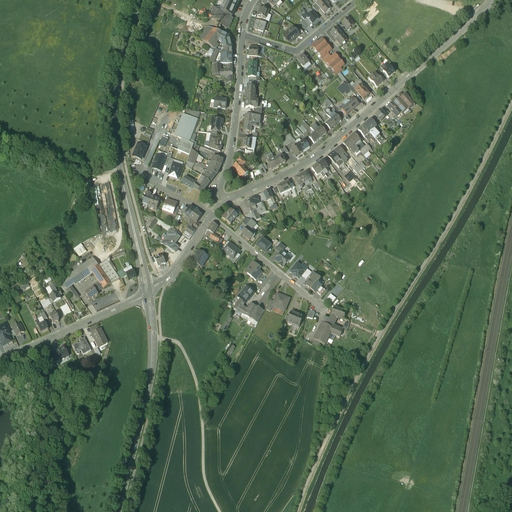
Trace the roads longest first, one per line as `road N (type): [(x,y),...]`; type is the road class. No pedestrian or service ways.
road 1 (track): [(511,99),(350,387),(296,511)]
road 2 (tertiary): [(149,293),(114,133),(115,80),(143,0)]
road 3 (tertiary): [(118,511),(153,358),(149,293)]
road 4 (track): [(220,511),(204,479),(186,356),(160,337)]
road 5 (residential): [(223,203),(294,170),(380,100)]
road 6 (residential): [(223,203),(218,192),(242,34)]
road 7 (track): [(118,169),(89,174),(62,219),(37,232),(11,268),(0,268)]
road 8 (tertiary): [(149,293),(0,358)]
road 9 (residential): [(380,100),(491,0)]
road 10 (residential): [(209,216),(323,311)]
